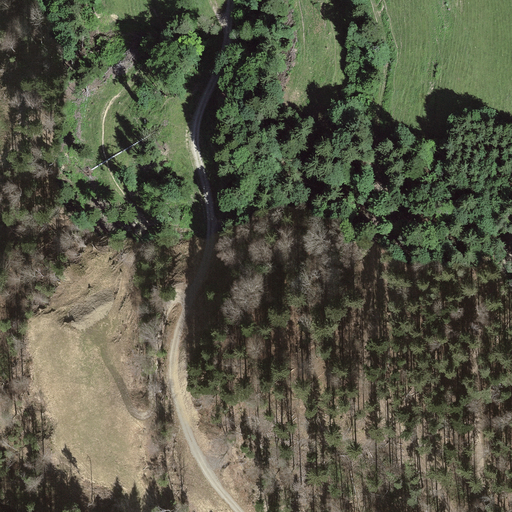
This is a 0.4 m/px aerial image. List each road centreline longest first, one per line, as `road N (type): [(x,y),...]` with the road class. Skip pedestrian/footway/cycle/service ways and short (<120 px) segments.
road 1 (track): [(237,511),(189,450),(173,396),(171,345),(177,309),(206,253),(209,194),(189,135),(228,50),(227,0)]
road 2 (track): [(373,0),(384,29),(376,168),(383,196),(367,355),(390,415),(454,511)]
road 3 (track): [(485,511),(474,370),(486,304),(511,253)]
